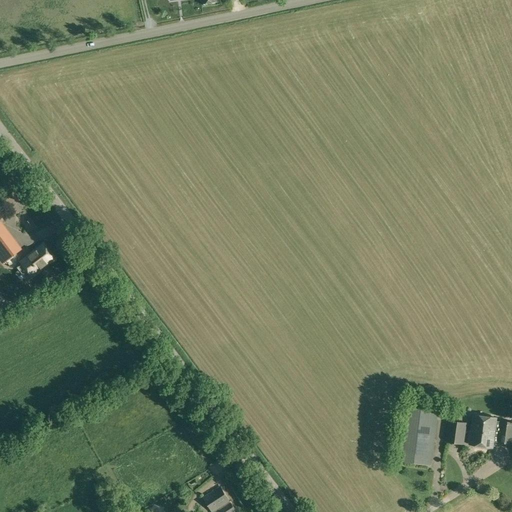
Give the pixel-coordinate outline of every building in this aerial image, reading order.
[(0,257),(3,262),(19,251),(0,224),(0,257)] [(21,262),(32,276),(54,260),(43,245),(21,262)] [(399,459),(431,464),(439,408),(407,404),(399,459)] [(474,415),(472,426),(470,444),(492,447),(497,418),(474,415)] [(446,441),(463,444),(466,423),(449,421),(446,441)] [(497,442),(511,443),(511,422),(500,421),(497,442)] [(203,497),(212,511),(214,511),(218,510),(219,511),(221,511),(222,511),(233,511),(236,510),(220,486),(203,497)]
